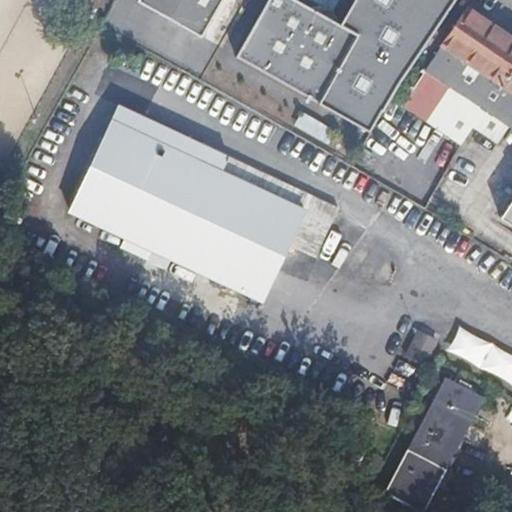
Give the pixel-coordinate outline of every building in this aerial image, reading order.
[(135,0),(134,3),(198,38),(219,0),(135,0)] [(265,0),(233,58),(316,105),(354,35),(340,26),(317,14),(291,0),(265,0)] [(355,0),(340,26),(354,35),(316,105),(371,137),(463,2),(460,0),(355,0)] [(511,217),(506,227),(511,231),(511,41),(508,39),(466,12),(426,74),(404,109),(466,150),(477,132),(502,148),(511,131),(511,217)] [(64,209),(258,303),(288,244),(315,256),(337,209),(202,144),(193,161),(111,121),(64,209)] [(445,380),(386,490),(422,509),(481,399),(445,380)]
